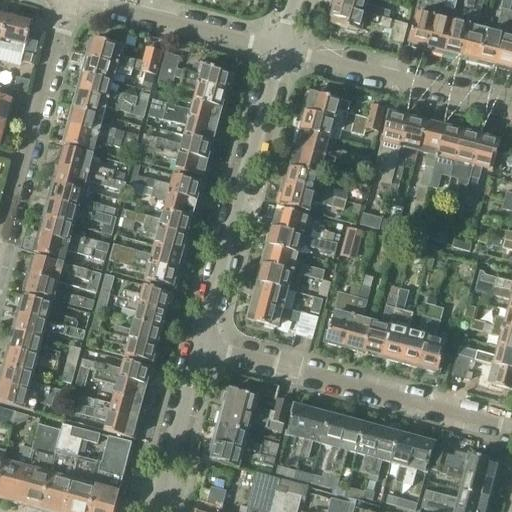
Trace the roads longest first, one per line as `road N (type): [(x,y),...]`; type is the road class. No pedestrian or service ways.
road 1 (residential): [(511,428),(197,345)]
road 2 (residential): [(197,345),(278,48)]
road 3 (residential): [(0,242),(66,0)]
road 4 (residential): [(511,108),(278,48)]
road 5 (residential): [(278,48),(77,0)]
road 6 (residential): [(154,511),(197,345)]
